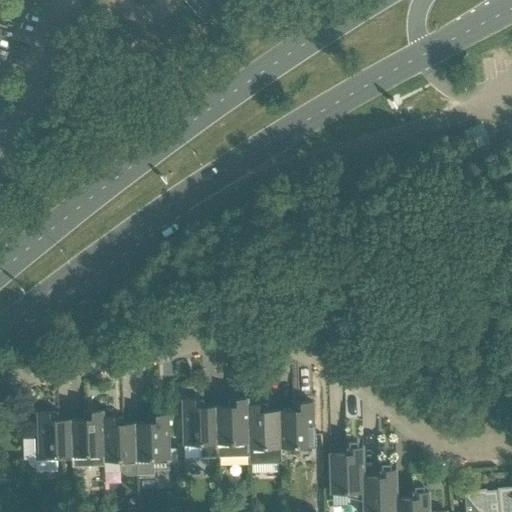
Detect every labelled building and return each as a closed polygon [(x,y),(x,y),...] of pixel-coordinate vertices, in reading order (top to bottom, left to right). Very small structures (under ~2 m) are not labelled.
[(230,406),(217,407),(218,443),(219,456),(250,455),(249,447),(248,397),(237,397),(237,406),(230,406)] [(260,403),(250,403),(249,397),(248,397),(249,447),(250,455),(250,463),(282,462),(282,447),(281,411),(260,411),(260,403)] [(196,407),(196,399),(184,399),(185,443),(200,443),(201,457),(219,456),(218,443),(217,407),(196,407)] [(281,411),(282,447),(315,446),(313,401),(301,402),(302,410),(294,410),(281,411)] [(105,460),(106,460),(105,438),(105,415),(105,409),(92,410),(93,418),(73,419),(73,444),(74,455),(104,454),(105,460)] [(73,444),(73,419),(51,419),(51,411),(39,411),(40,438),(29,438),(29,463),(34,467),(59,467),(58,455),(74,455),(73,444)] [(149,423),(137,423),(138,449),(138,459),(139,475),(154,474),(154,460),(170,459),(169,413),(157,414),(157,422),(149,423)] [(106,460),(120,459),(120,469),(126,475),(139,475),(138,459),(138,449),(137,423),(116,424),(115,415),(105,415),(105,438),(106,460)] [(364,500),(365,500),(365,476),(364,447),(347,447),(347,453),(331,454),(332,492),(349,491),(349,497),(363,501),(364,500)] [(397,511),(398,499),(397,469),(380,470),(380,476),(365,476),(365,500),(364,511),(397,511)] [(511,511),(511,485),(499,487),(499,489),(487,490),(487,488),(468,490),(465,496),(474,507),(468,511),(511,511)] [(447,511),(430,511),(429,492),(412,493),(412,499),(398,499),(397,511),(447,511)] [(62,505),(69,511),(74,505),(68,499),(62,505)]
